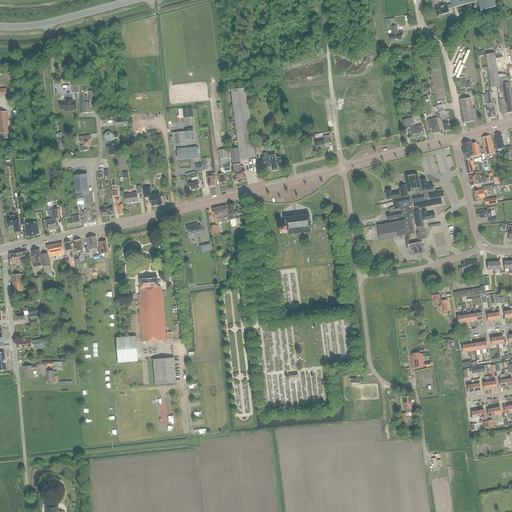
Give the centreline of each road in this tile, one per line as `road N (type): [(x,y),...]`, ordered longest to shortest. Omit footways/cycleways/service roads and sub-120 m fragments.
road 1 (secondary): [(5,248),(342,168)]
road 2 (track): [(153,17),(170,211)]
road 3 (residential): [(461,136),(441,47),(422,26),(417,0)]
road 4 (residential): [(5,248),(18,386)]
road 5 (unclassified): [(0,26),(38,25),(134,0)]
road 6 (residential): [(481,243),(434,265),(358,278)]
road 7 (residential): [(358,278),(372,369),(403,388)]
